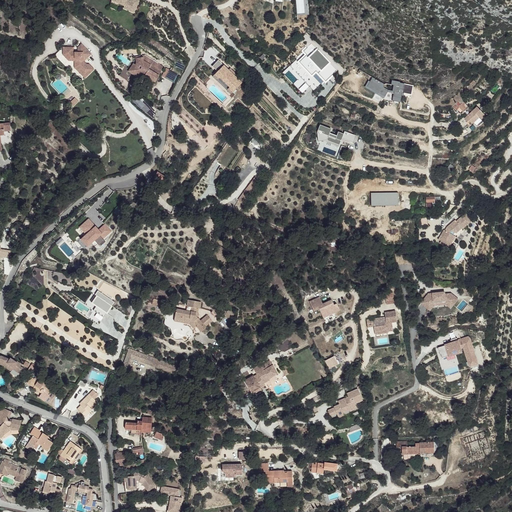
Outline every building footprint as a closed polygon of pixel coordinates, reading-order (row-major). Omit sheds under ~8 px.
[(108,0),(107,2),(115,6),(116,3),(121,6),(120,8),(130,12),(135,1),(132,0),(128,0),(127,2),(124,0),(123,0),(108,0)] [(83,74),(89,69),(85,65),(83,65),(80,62),(81,61),(87,55),(78,45),(74,48),(74,53),(71,53),(69,52),(69,48),(59,48),(59,56),(65,61),(71,61),(71,68),(72,69),(76,74),(80,71),(83,74)] [(135,64),(134,66),(136,67),(133,72),(140,76),(140,75),(154,83),(159,76),(158,76),(161,72),(160,72),(143,61),(141,59),(135,60),(135,64)] [(143,59),(141,59),(143,61),(160,72),(162,67),(154,62),(143,59)] [(227,71),(217,61),(211,67),(216,73),(213,76),(217,80),(219,79),(229,88),(227,90),(231,94),(241,83),(234,76),(233,77),(227,71)] [(134,66),(132,65),(127,73),(138,80),(140,76),(133,72),(136,67),(134,66)] [(84,79),(93,70),(89,69),(83,74),(80,71),(76,74),(84,79)] [(388,96),(386,104),(395,105),(396,96),(406,97),(407,88),(397,86),(397,89),(393,89),(394,85),(385,83),(385,88),(387,88),(386,94),(382,93),(378,91),(378,87),(366,81),(361,90),(379,100),(381,96),(388,96)] [(461,99),(453,107),(456,110),(457,109),(459,107),(463,111),(468,106),(461,99)] [(477,107),(464,119),(467,122),(470,119),(473,123),(474,123),(477,125),(482,120),(479,117),(483,113),(477,107)] [(317,134),(318,141),(326,140),(339,145),(342,139),(353,143),(356,137),(344,132),(343,134),(338,132),(336,136),(329,133),(331,129),(322,126),(320,131),(323,132),(323,134),(317,134)] [(87,147),(93,153),(98,149),(92,142),(87,147)] [(345,148),(339,145),(334,157),(341,159),(345,148)] [(156,173),(154,178),(163,183),(165,178),(156,173)] [(471,185),(465,195),(469,198),(476,188),(471,185)] [(248,197),(244,193),(238,200),(243,204),(248,197)] [(398,204),(398,193),(371,193),(371,204),(398,204)] [(429,197),(427,197),(426,207),(435,206),(435,202),(440,202),(441,197),(432,197),(432,196),(429,196),(429,197)] [(462,196),(453,210),(458,213),(467,199),(462,196)] [(449,249),(455,237),(453,235),(455,233),(456,233),(462,228),(463,229),(472,220),(466,213),(457,221),(455,220),(447,228),(449,229),(447,232),(444,230),(439,240),(441,241),(440,244),(449,249)] [(105,240),(113,231),(105,225),(100,231),(88,221),(81,229),(88,236),(86,239),(92,245),(96,241),(102,247),(107,242),(105,240)] [(457,237),(464,230),(463,229),(462,228),(456,233),(455,233),(453,235),(455,237),(457,237)] [(92,245),(86,239),(83,242),(90,248),(92,245)] [(229,252),(219,245),(212,255),(222,262),(229,252)] [(425,301),(432,307),(436,303),(448,301),(453,305),(459,298),(454,294),(448,294),(447,292),(431,294),(425,301)] [(393,293),(385,294),(387,305),(395,303),(393,293)] [(331,298),(322,302),(319,296),(309,301),(313,311),(319,308),(322,317),(339,310),(336,301),(333,302),(331,298)] [(461,300),(459,298),(453,305),(448,301),(436,303),(432,307),(425,301),(423,303),(433,311),(438,305),(447,304),(453,309),(461,300)] [(164,302),(154,299),(153,305),(163,308),(164,302)] [(177,309),(175,319),(182,319),(182,317),(193,319),(195,321),(194,322),(197,327),(202,331),(206,328),(206,326),(212,321),(208,316),(201,321),(198,317),(200,315),(198,311),(199,309),(200,309),(201,302),(189,300),(186,311),(177,309)] [(235,313),(228,309),(225,316),(232,320),(235,313)] [(375,321),(377,334),(390,332),(390,331),(394,330),(393,322),(399,321),(398,311),(387,312),(388,319),(375,321)] [(375,326),(375,321),(388,319),(387,316),(368,319),(369,326),(375,326)] [(182,319),(175,319),(174,321),(190,324),(194,329),(197,327),(194,322),(195,321),(193,319),(182,317),(182,319)] [(440,349),(443,359),(463,353),(462,349),(465,348),(471,367),(479,365),(471,340),(460,344),(458,339),(452,341),(453,344),(440,349)] [(134,360),(146,364),(149,356),(129,348),(123,366),(123,368),(127,369),(128,368),(131,369),(134,360)] [(334,355),(324,360),(329,368),(338,363),(334,355)] [(10,359),(0,356),(0,364),(7,367),(7,368),(11,371),(12,369),(20,374),(23,369),(20,367),(21,364),(17,362),(16,363),(10,358),(10,359)] [(161,360),(149,356),(146,364),(158,368),(161,360)] [(183,369),(161,360),(158,368),(176,375),(176,373),(182,375),(183,369)] [(254,376),(255,379),(261,387),(265,385),(264,383),(270,379),(269,378),(268,377),(270,376),(271,377),(278,373),(270,360),(265,364),(262,366),(261,364),(254,369),(257,374),(254,376)] [(289,364),(281,368),(286,376),(293,371),(289,364)] [(37,382),(31,378),(27,383),(33,387),(33,388),(39,392),(40,389),(41,389),(41,391),(41,392),(42,393),(39,397),(45,401),(49,395),(48,394),(52,388),(48,385),(48,383),(43,379),(39,384),(37,383),(37,382)] [(255,379),(247,384),(252,392),(261,387),(255,379)] [(272,383),(270,379),(264,383),(265,385),(261,387),(252,392),(253,395),(262,389),(261,389),(272,383)] [(346,387),(348,393),(359,389),(356,383),(346,387)] [(357,409),(355,404),(363,400),(359,389),(348,393),(349,396),(341,400),(343,403),(334,406),(335,407),(328,410),(330,416),(337,413),(338,417),(344,415),(343,412),(349,410),(350,411),(357,409)] [(96,400),(89,394),(80,404),(81,405),(83,406),(79,410),(86,416),(92,409),(90,407),(94,403),(93,402),(96,400)] [(12,412),(6,409),(0,421),(0,423),(2,425),(0,427),(0,436),(2,438),(5,434),(4,433),(10,426),(14,427),(14,428),(20,430),(22,421),(13,419),(12,421),(9,420),(12,412)] [(138,423),(126,422),(125,429),(138,430),(142,430),(142,429),(147,429),(146,432),(151,432),(152,418),(143,417),(143,421),(138,421),(138,423)] [(355,424),(349,426),(351,433),(358,430),(355,424)] [(39,433),(40,432),(41,431),(35,427),(30,434),(33,436),(28,443),(34,447),(37,449),(40,444),(42,446),(42,447),(48,451),(53,442),(47,439),(49,436),(43,433),(43,434),(42,435),(39,433)] [(162,434),(156,431),(154,437),(160,440),(161,437),(162,434)] [(81,449),(71,441),(61,455),(71,462),(74,458),(73,457),(78,451),(79,452),(81,449)] [(403,448),(403,455),(440,453),(440,442),(416,443),(415,446),(408,447),(408,442),(397,442),(397,448),(403,448)] [(143,446),(135,447),(136,455),(144,453),(143,446)] [(126,452),(115,454),(115,458),(116,462),(119,462),(120,466),(128,464),(126,452)] [(16,474),(17,472),(19,468),(9,464),(10,462),(5,460),(4,462),(3,461),(1,468),(0,467),(0,473),(8,476),(9,474),(9,471),(16,474)] [(322,464),(313,463),(311,472),(324,474),(324,469),(337,471),(338,464),(325,463),(325,464),(322,464)] [(269,464),(261,464),(261,472),(266,472),(266,479),(262,479),(262,483),(266,483),(274,483),(274,487),(288,487),(288,484),(293,483),(293,472),(287,472),(287,473),(285,473),(285,472),(284,471),(269,471),(269,464)] [(241,466),(221,466),(221,472),(224,474),(224,478),(235,478),(235,476),(241,476),(241,466)] [(22,469),(20,473),(17,481),(23,483),(27,471),(22,469)] [(20,473),(17,472),(16,474),(9,471),(9,474),(16,477),(15,480),(17,481),(20,473)] [(124,477),(126,492),(137,491),(137,487),(139,486),(139,484),(140,482),(143,484),(147,490),(150,488),(151,490),(157,485),(148,474),(145,476),(144,477),(139,476),(139,473),(134,473),(134,476),(124,477)] [(59,494),(63,495),(64,491),(56,489),(58,483),(56,483),(56,481),(61,483),(62,477),(50,474),(48,482),(46,481),(46,482),(44,482),(42,486),(44,487),(43,492),(50,494),(50,491),(51,490),(56,491),(55,493),(54,495),(59,497),(59,494)] [(84,486),(85,483),(82,482),(81,485),(77,484),(76,486),(72,485),(72,490),(69,489),(66,508),(76,510),(78,500),(82,501),(81,503),(84,504),(83,506),(86,507),(85,509),(88,510),(87,511),(91,511),(92,511),(95,511),(97,502),(96,494),(92,494),(93,490),(89,489),(89,487),(84,486)] [(346,489),(346,490),(348,495),(356,492),(353,484),(347,487),(348,488),(346,489)] [(179,511),(182,496),(180,496),(181,488),(161,485),(160,493),(169,494),(166,511),(179,511)] [(58,504),(52,502),(50,510),(56,511),(58,504)]
